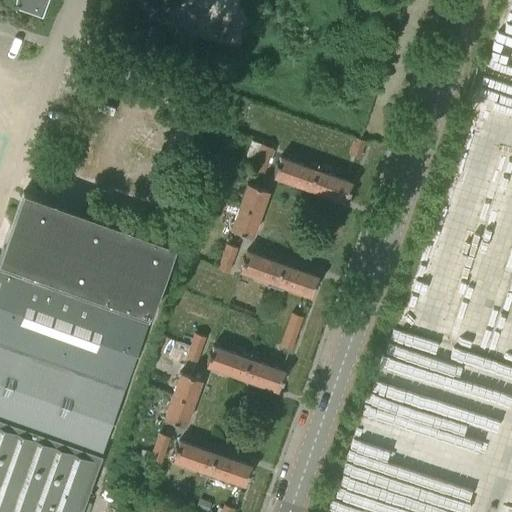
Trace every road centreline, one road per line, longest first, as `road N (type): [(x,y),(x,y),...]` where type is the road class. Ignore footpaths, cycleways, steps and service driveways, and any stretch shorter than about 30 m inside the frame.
road 1 (unclassified): [(291,511),(472,0)]
road 2 (unknown): [(50,97),(0,213)]
